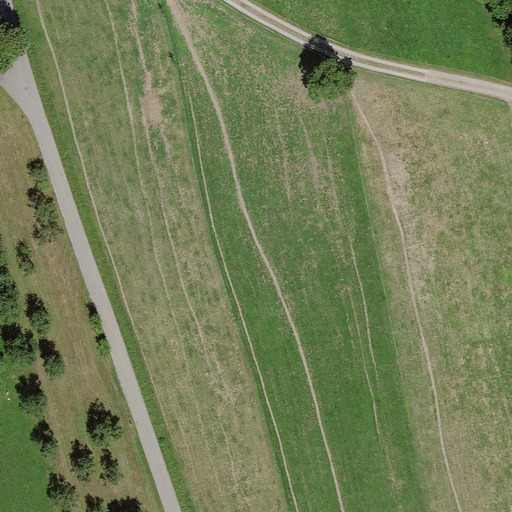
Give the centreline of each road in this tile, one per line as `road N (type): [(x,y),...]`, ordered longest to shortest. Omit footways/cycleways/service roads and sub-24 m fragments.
road 1 (track): [(0,70),(28,95),(173,511)]
road 2 (track): [(239,0),(352,56),(511,93)]
